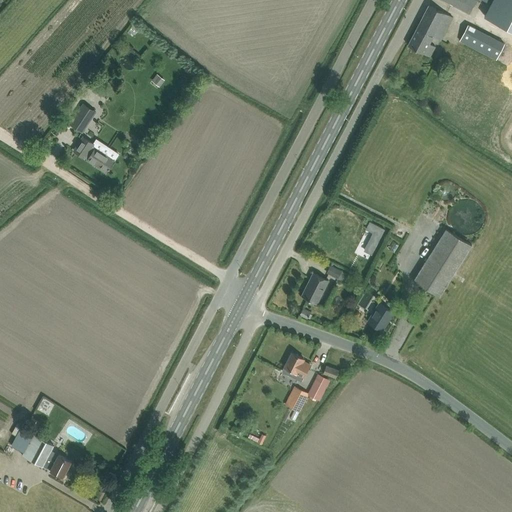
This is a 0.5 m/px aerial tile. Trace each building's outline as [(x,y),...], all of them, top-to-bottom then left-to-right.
[(443,0),(470,14),(476,0),(443,0)] [(511,0),(483,0),(491,4),(485,16),(511,29),(511,0)] [(453,16),(438,9),(429,4),(408,45),(431,56),(436,45),(430,42),(434,36),(441,40),(443,36),(453,16)] [(468,24),(460,41),(473,47),(470,52),(477,56),(480,51),(496,59),(505,43),(468,24)] [(133,36),(145,46),(152,39),(140,28),(133,36)] [(109,83),(116,75),(106,68),(100,76),(109,83)] [(160,86),(165,79),(157,73),(152,80),(160,86)] [(82,132),(96,111),(84,103),(70,123),(82,132)] [(80,142),(75,151),(88,159),(107,172),(108,169),(109,169),(110,167),(109,167),(115,159),(92,144),(93,143),(84,137),(83,139),(80,142)] [(373,232),(364,250),(372,254),(385,228),(370,221),(366,229),(373,232)] [(472,244),(447,228),(414,280),(439,296),(472,244)] [(344,280),(347,273),(331,265),(327,272),(338,278),(344,280)] [(314,272),(302,295),(317,303),(329,280),(314,272)] [(394,311),(379,302),(367,321),(382,330),(394,311)] [(304,308),(300,315),(307,319),(311,312),(304,308)] [(285,366),(282,371),(302,381),(304,376),(310,364),(303,360),(304,358),(292,352),(285,366)] [(323,372),(336,377),(339,370),(326,365),(323,372)] [(320,398),(330,379),(318,374),(309,392),(320,398)] [(300,411),(309,393),(294,386),(285,403),(300,411)] [(52,419),(59,404),(46,398),(39,413),(52,419)] [(34,418),(30,426),(38,430),(42,422),(34,418)] [(25,449),(22,455),(44,467),(54,472),(63,476),(71,461),(62,456),(59,454),(53,451),(52,450),(54,445),(48,442),(33,434),(25,449)] [(259,438),(257,441),(262,444),(266,436),(262,434),(260,439),(259,438)]
